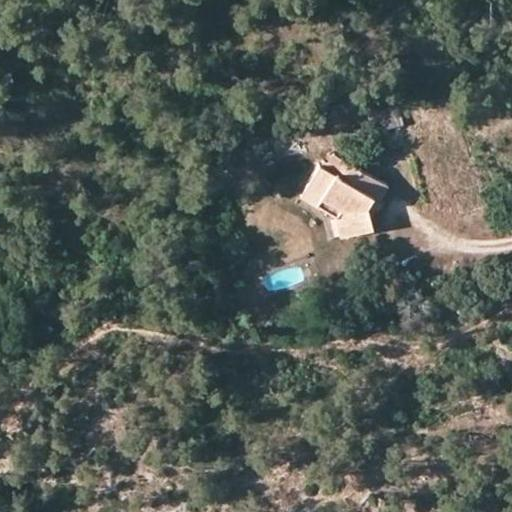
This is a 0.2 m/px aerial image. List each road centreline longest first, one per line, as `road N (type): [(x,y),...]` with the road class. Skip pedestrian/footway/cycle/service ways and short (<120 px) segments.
road 1 (track): [(419,356),(232,349),(161,332),(110,337),(70,352),(0,417)]
road 2 (track): [(511,297),(419,356),(258,511)]
